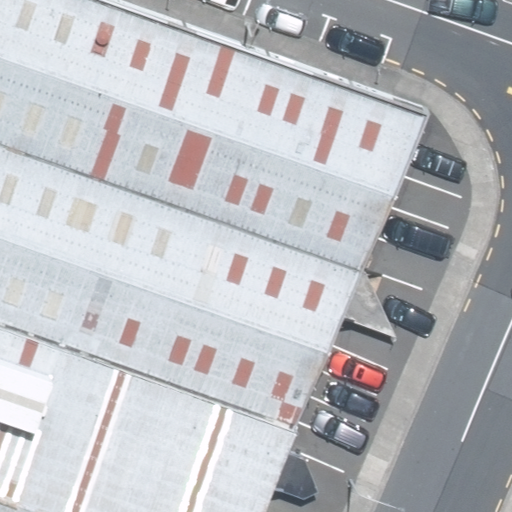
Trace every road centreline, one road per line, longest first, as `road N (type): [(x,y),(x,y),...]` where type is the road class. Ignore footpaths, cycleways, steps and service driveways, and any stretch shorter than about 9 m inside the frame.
road 1 (tertiary): [(511,334),(435,511)]
road 2 (unclassified): [(511,44),(386,0)]
